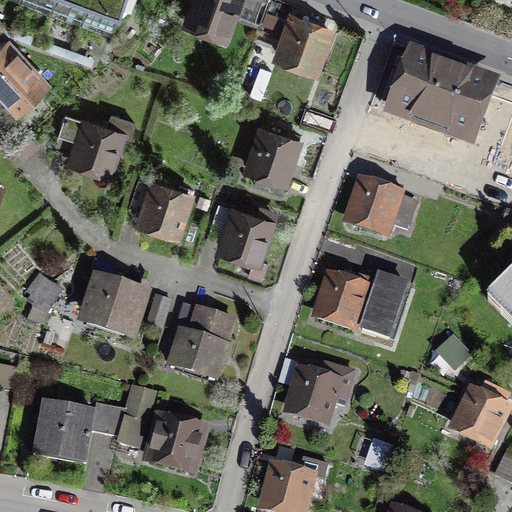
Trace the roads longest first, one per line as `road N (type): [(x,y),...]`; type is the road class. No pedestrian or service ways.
road 1 (residential): [(226,511),(285,305),(389,12)]
road 2 (secondary): [(389,12),(511,58)]
